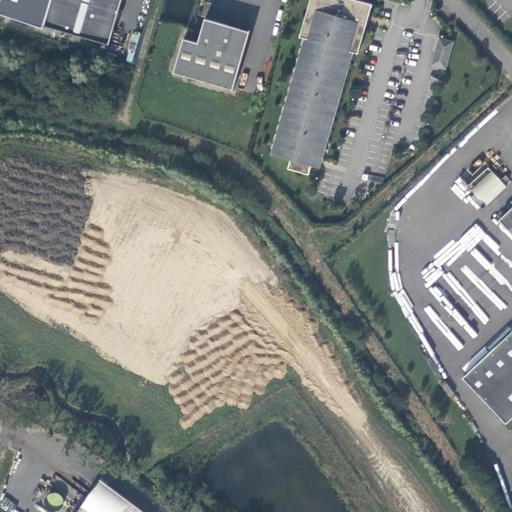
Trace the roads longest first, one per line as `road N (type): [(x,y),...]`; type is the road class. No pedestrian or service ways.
road 1 (track): [(488,511),(331,288),(320,252),(234,167),(123,125),(0,110)]
road 2 (unclassified): [(123,125),(155,0)]
